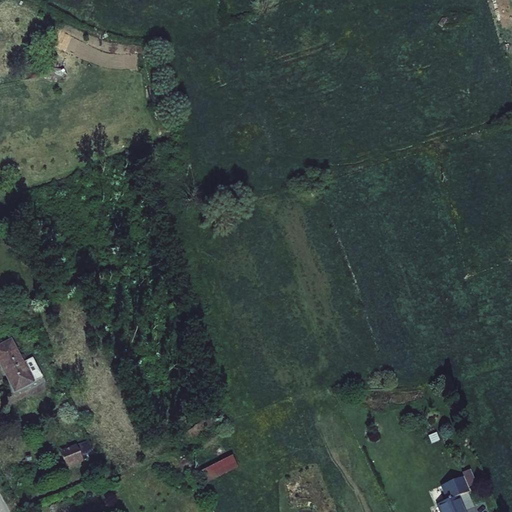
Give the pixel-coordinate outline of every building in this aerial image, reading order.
[(42,68),(38,74),(40,77),(52,77),(52,80),(55,80),(55,78),(65,78),(68,75),(63,70),(42,68)] [(11,339),(0,344),(0,367),(14,394),(35,383),(34,382),(43,378),(32,358),(23,363),(11,339)] [(426,429),(429,436),(436,433),(433,427),(426,429)] [(429,436),(428,437),(431,444),(440,441),(436,433),(429,436)] [(88,441),(76,446),(82,461),(95,456),(88,441)] [(76,446),(76,445),(59,452),(66,469),(83,462),(82,461),(76,446)] [(233,456),(201,470),(206,482),(238,468),(233,456)] [(463,478),(468,489),(476,485),(470,470),(461,474),(463,478)] [(468,489),(463,478),(440,487),(446,502),(436,506),(438,511),(464,511),(459,498),(469,493),(468,489)]
